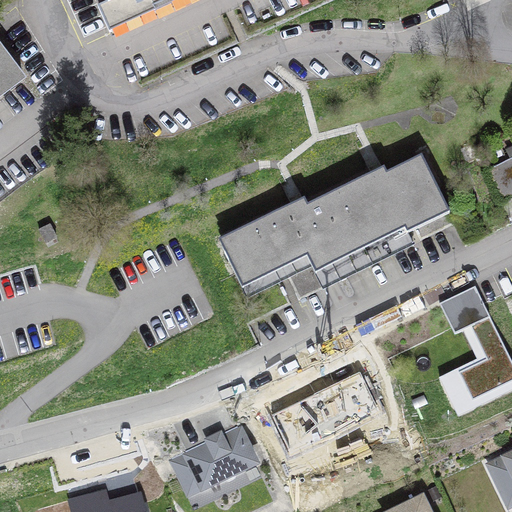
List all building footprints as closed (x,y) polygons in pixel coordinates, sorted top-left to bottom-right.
[(106,0),(109,5),(99,9),(111,35),(186,0),(106,0)] [(21,79),(0,51),(0,95),(8,89),(21,79)] [(377,172),(307,207),(303,200),(295,204),(225,239),(228,245),(222,248),(247,297),(312,265),(323,289),(413,245),(408,234),(448,214),(421,157),(386,175),(383,169),(377,172)] [(511,158),(484,172),(499,202),(511,195),(511,158)] [(39,231),(46,244),(57,239),(50,225),(39,231)] [(511,364),(475,287),(439,304),(454,335),(470,328),(486,360),(441,381),(455,410),(511,382),(511,364)] [(237,426),(166,460),(188,500),(257,467),(237,426)] [(511,454),(489,465),(508,505),(511,503),(511,454)] [(109,511),(104,493),(71,503),(73,511),(142,511),(140,504),(110,511),(109,511)] [(430,511),(423,497),(390,511),(430,511)]
